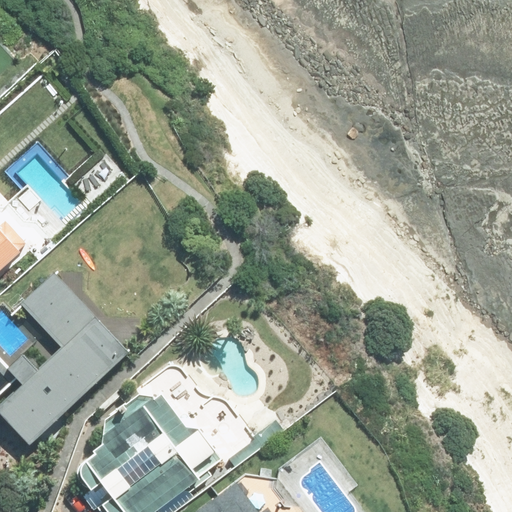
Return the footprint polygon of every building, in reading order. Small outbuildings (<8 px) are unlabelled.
[(0,265),(26,241),(0,213),(0,265)] [(131,349),(54,268),(22,300),(62,342),(38,365),(24,350),(12,361),(0,349),(0,408),(32,442),(131,349)] [(198,278),(180,272),(176,283),(194,289),(198,278)] [(81,469),(80,471),(80,472),(81,474),(82,476),(83,478),(108,511),(164,511),(218,472),(213,466),(224,458),(188,411),(179,417),(159,391),(154,395),(142,392),(106,419),(104,433),(102,442),(92,450),(95,453),(85,460),(82,463),(81,466),(81,469)] [(262,443),(284,427),(276,417),(255,433),(262,443)] [(270,511),(267,507),(260,511),(256,511),(235,482),(193,511),(270,511)]
